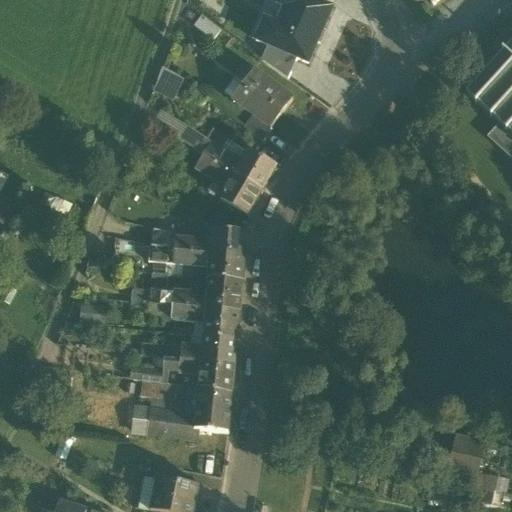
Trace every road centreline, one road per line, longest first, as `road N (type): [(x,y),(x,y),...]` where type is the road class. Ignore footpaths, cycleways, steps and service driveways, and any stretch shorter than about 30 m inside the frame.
road 1 (residential): [(234,511),(281,210),(397,65),(384,0)]
road 2 (unknown): [(169,0),(104,187),(0,406)]
